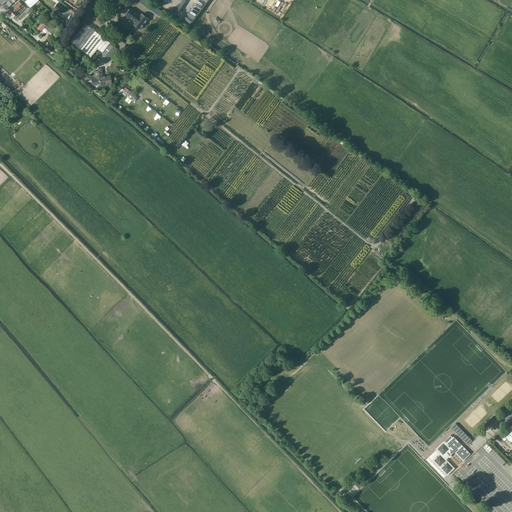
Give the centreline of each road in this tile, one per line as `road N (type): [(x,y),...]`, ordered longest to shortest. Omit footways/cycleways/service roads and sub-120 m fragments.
road 1 (track): [(0,167),(341,511)]
road 2 (track): [(214,0),(204,13),(206,29),(511,254)]
road 3 (track): [(135,60),(368,243)]
